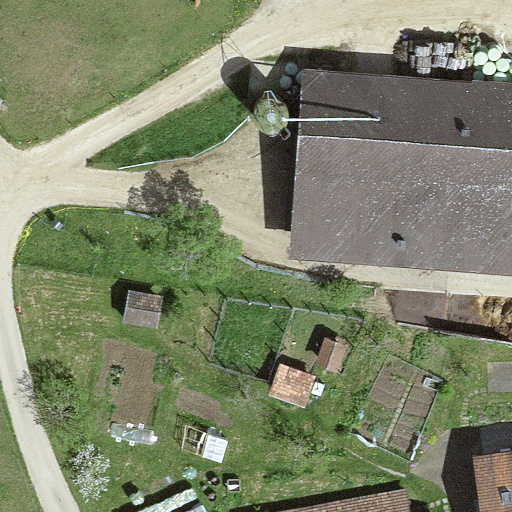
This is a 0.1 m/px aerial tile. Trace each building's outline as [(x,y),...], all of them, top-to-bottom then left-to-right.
[(511,85),(305,70),(291,244),(511,260),(511,85)] [(155,295),(127,290),(123,314),(150,320),(155,295)] [(324,336),(316,359),(331,365),(340,342),(324,336)] [(279,366),(271,386),(300,396),(307,376),(279,366)] [(511,511),(511,435),(461,441),(467,511),(511,511)] [(407,511),(404,495),(299,511),(407,511)]
